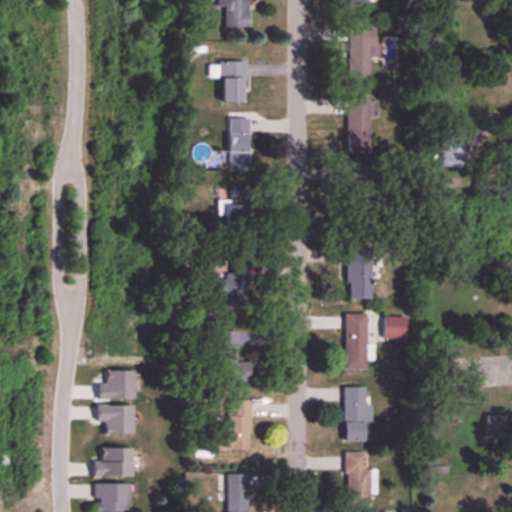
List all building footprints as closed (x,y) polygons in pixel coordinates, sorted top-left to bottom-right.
[(247,0),(218,0),(218,6),(224,6),(224,33),(248,33),(247,0)] [(370,80),(370,29),(347,29),(347,80),(370,80)] [(245,62),(217,62),(217,67),(209,67),(209,79),(221,79),(221,104),(245,103),(245,62)] [(370,100),(347,100),(347,153),(370,153),(370,100)] [(228,120),(228,172),(249,172),(249,120),(228,120)] [(465,168),(465,137),(442,137),(442,168),(465,168)] [(246,191),(229,191),(229,202),(218,202),(218,217),(225,217),(225,238),(246,238),(246,191)] [(371,249),(347,249),(347,301),(371,301),(371,249)] [(225,308),(248,309),(249,266),(228,266),(228,282),(216,282),(215,297),(225,297),(225,308)] [(366,316),(344,315),(344,370),(366,370),(366,316)] [(406,319),(383,319),(383,340),(406,340),(406,319)] [(250,382),(250,363),(235,363),(235,333),(217,333),(217,382),(250,382)] [(366,387),(343,387),(343,442),(366,441),(366,387)] [(250,402),(226,402),(226,423),(215,423),(215,449),(250,449),(250,402)] [(345,505),(371,505),(371,469),(366,469),(366,452),(345,452),(345,505)] [(247,511),(247,474),(225,474),(225,511),(247,511)] [(93,511),(128,511),(128,483),(93,483),(93,511)]
